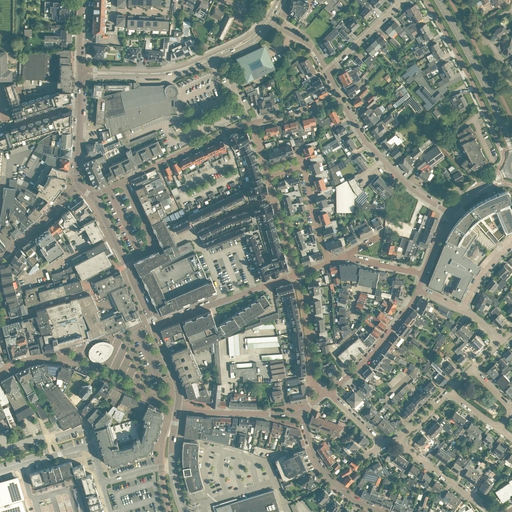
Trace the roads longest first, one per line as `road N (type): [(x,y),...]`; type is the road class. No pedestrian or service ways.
road 1 (residential): [(79,72),(176,71),(265,23)]
road 2 (unclassified): [(0,373),(55,357),(177,409)]
road 3 (tertiary): [(511,144),(437,0)]
road 4 (residential): [(450,213),(366,143),(340,98)]
road 5 (residential): [(122,181),(252,121)]
road 6 (residential): [(326,394),(372,353),(419,289)]
road 7 (residential): [(380,511),(322,471),(300,414)]
road 8 (unclassified): [(102,483),(85,448),(0,472)]
road 9 (residential): [(326,394),(310,375),(295,274)]
road 10 (residential): [(177,409),(300,414)]
road 11 (residential): [(425,0),(482,106)]
road 12 (residential): [(491,511),(394,441)]
